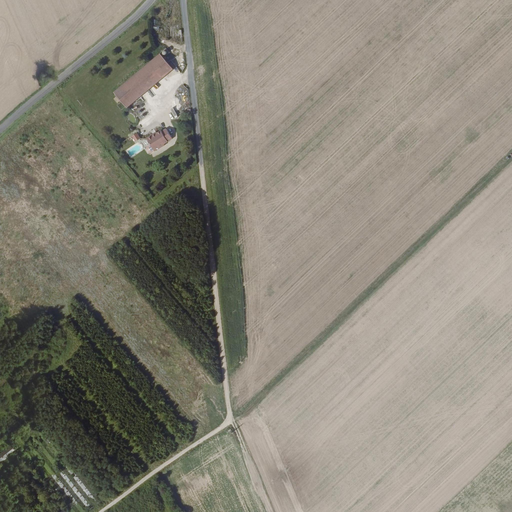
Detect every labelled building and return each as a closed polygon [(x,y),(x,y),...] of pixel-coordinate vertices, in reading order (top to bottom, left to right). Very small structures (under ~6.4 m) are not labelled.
[(174,69),(156,48),(110,87),(114,92),(127,108),(174,69)] [(153,135),(147,138),(150,144),(155,151),(165,145),(164,144),(173,139),(166,129),(162,132),(161,130),(157,133),(153,136),(153,135)] [(141,138),(137,133),(132,136),(136,142),(141,138)] [(155,151),(150,144),(147,147),(146,149),(148,153),(151,153),(155,151)] [(101,499),(37,416),(30,421),(95,504),(101,499)] [(89,509),(95,504),(30,421),(24,426),(89,509)] [(81,511),(84,511),(89,509),(24,426),(18,431),(81,511)] [(12,435),(71,511),(81,511),(18,431),(12,435)] [(0,461),(15,449),(11,444),(0,451),(0,461)] [(0,485),(0,497),(4,503),(10,498),(0,485)] [(13,511),(17,509),(11,501),(0,509),(0,511),(13,511)]
